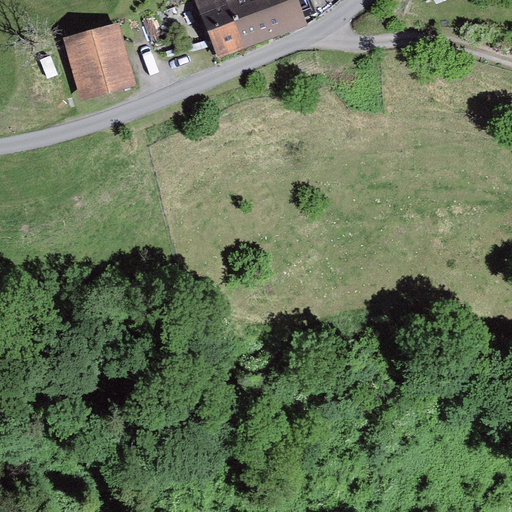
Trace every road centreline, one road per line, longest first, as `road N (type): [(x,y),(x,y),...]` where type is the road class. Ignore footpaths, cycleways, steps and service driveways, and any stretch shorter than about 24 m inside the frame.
road 1 (unclassified): [(348,0),(315,39),(0,148)]
road 2 (track): [(315,39),(431,46),(511,70)]
